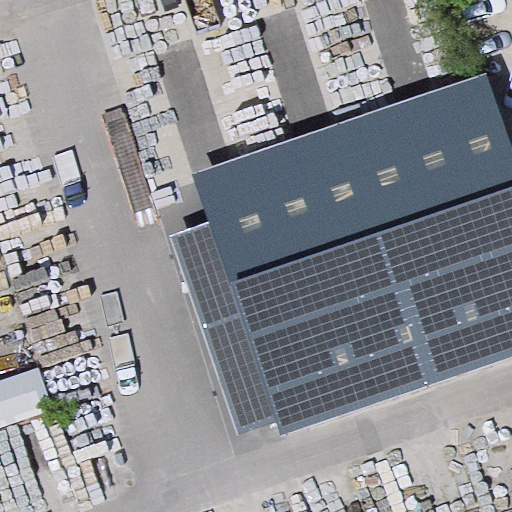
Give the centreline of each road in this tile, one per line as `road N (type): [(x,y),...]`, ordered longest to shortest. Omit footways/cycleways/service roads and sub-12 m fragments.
road 1 (unknown): [(15,0),(202,477)]
road 2 (unknown): [(511,346),(202,477)]
